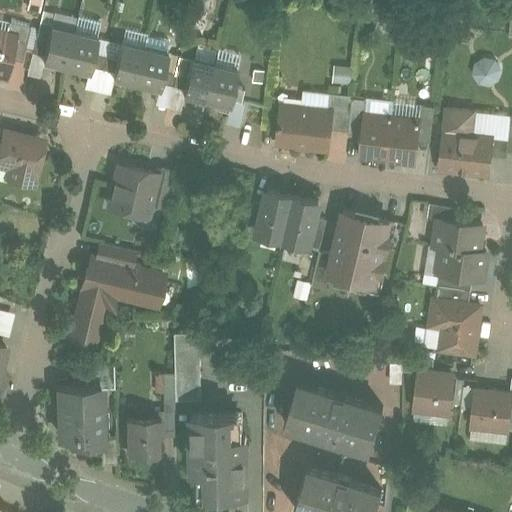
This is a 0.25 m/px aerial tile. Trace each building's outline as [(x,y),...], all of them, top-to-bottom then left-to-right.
[(31,25),(9,20),(6,33),(16,36),(10,57),(22,60),(31,25)] [(75,30),(51,24),(47,41),(36,38),(33,51),(44,54),(43,59),(66,65),(75,30)] [(98,35),(75,30),(66,65),(90,70),(91,65),(103,68),(106,55),(94,52),(98,35)] [(6,33),(0,31),(0,71),(6,74),(10,57),(16,36),(6,33)] [(145,46),(121,41),(118,58),(106,55),(103,68),(115,70),(113,76),(137,81),(145,46)] [(168,52),(145,46),(137,81),(160,87),(161,81),(173,84),(176,72),(164,69),(168,52)] [(476,82),(496,82),(496,57),(477,57),(476,82)] [(188,74),(176,72),(173,84),(185,87),(183,93),(207,98),(215,63),(192,58),(188,74)] [(238,69),(215,63),(207,98),(229,104),(230,104),(231,98),(243,101),(246,88),(234,86),(238,69)] [(337,68),(338,81),(353,79),(352,66),(337,68)] [(354,94),(331,92),(329,109),(332,110),(330,128),(350,130),(354,96),(354,94)] [(367,98),(354,96),(350,130),(350,132),(362,133),(364,113),(365,113),(367,98)] [(243,101),(231,98),(230,104),(229,104),(225,119),(245,123),(250,103),(243,101)] [(365,113),(364,113),(362,133),(360,154),(388,157),(393,116),(394,103),(393,103),(392,116),(365,113)] [(329,109),(282,104),(282,107),(278,110),(278,116),(280,120),(278,139),(311,143),(311,145),(328,147),(330,128),(332,110),(329,109)] [(435,106),(422,104),(420,119),(421,119),(419,139),(431,140),(435,106)] [(475,109),(448,106),(445,130),(472,133),(475,109)] [(420,119),(393,116),(388,157),(416,160),(419,139),(421,119),(420,119)] [(34,136),(6,130),(0,153),(0,161),(11,164),(8,174),(33,179),(41,147),(38,146),(34,139),(34,136)] [(472,133),(445,130),(441,166),(488,171),(493,136),(472,133)] [(156,171),(120,163),(110,205),(147,214),(150,202),(157,171),(156,171)] [(172,170),(156,166),(156,171),(157,171),(150,202),(164,205),(172,170)] [(319,199),(269,187),(265,203),(259,230),(260,230),(308,242),(309,242),(316,215),(319,199)] [(265,203),(253,200),(246,231),(259,234),(260,230),(259,230),(265,203)] [(390,219),(344,208),(334,252),(329,270),(331,271),(345,274),(344,278),(358,281),(359,277),(375,281),(378,270),(382,271),(385,257),(381,256),(384,246),(388,247),(391,234),(387,233),(390,219)] [(328,218),(316,215),(309,242),(308,242),(307,246),(320,249),(328,218)] [(483,223),(440,217),(436,243),(443,244),(479,250),(483,223)] [(134,249),(101,241),(97,257),(130,265),(131,261),(134,249)] [(479,250),(443,244),(439,270),(473,275),(483,277),(487,251),(479,250)] [(334,252),(320,249),(312,284),(327,287),(331,271),(329,270),(334,252)] [(97,257),(92,255),(89,267),(87,267),(82,286),(84,286),(76,319),(74,318),(70,337),(84,340),(85,334),(96,337),(100,320),(98,319),(103,301),(113,303),(115,293),(149,301),(152,290),(156,291),(161,288),(165,273),(138,266),(139,263),(131,261),(130,265),(97,257)] [(473,275),(439,270),(438,283),(440,283),(472,287),(473,275)] [(472,287),(440,283),(438,298),(470,302),(472,287)] [(438,298),(435,297),(433,317),(445,319),(441,346),(474,351),(481,304),(470,302),(438,298)] [(16,313),(0,308),(0,333),(10,336),(16,313)] [(202,398),(201,331),(174,332),(175,398),(202,398)] [(435,357),(403,352),(403,369),(420,370),(420,369),(433,371),(435,357)] [(114,361),(86,362),(87,386),(101,385),(101,387),(115,387),(114,361)] [(433,371),(420,369),(420,370),(416,405),(450,409),(454,373),(433,371)] [(384,405),(298,378),(285,420),(371,447),(384,405)] [(87,386),(60,386),(61,435),(74,435),(74,442),(102,441),(102,438),(102,437),(101,409),(102,409),(101,387),(101,385),(87,386)] [(489,389),(477,387),(472,423),(508,427),(511,405),(511,396),(511,391),(499,390),(498,388),(491,387),(489,389)] [(175,406),(164,406),(164,415),(165,415),(165,428),(175,428),(175,406)] [(237,411),(192,412),(193,468),(206,468),(206,489),(248,488),(248,453),(247,444),(250,444),(250,443),(247,443),(247,432),(237,432),(237,411)] [(164,415),(127,416),(128,434),(134,434),(135,451),(162,451),(161,433),(165,428),(165,415),(164,415)] [(117,462),(116,436),(102,437),(102,438),(102,441),(102,463),(117,462)] [(375,511),(383,488),(308,464),(295,507),(312,511),(375,511)]
